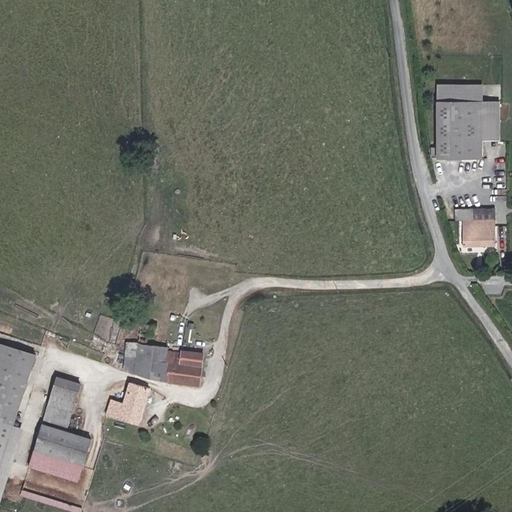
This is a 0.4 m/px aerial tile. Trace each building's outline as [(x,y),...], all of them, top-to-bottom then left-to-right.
[(482,159),(482,102),(438,102),(438,159),(482,159)] [(495,220),(495,210),(455,210),(455,220),(463,220),(495,220)] [(496,245),(495,220),(463,220),(463,246),(496,245)] [(170,382),(173,352),(168,351),(168,347),(146,345),(148,335),(153,335),(154,325),(140,324),(138,344),(126,342),(123,371),(150,379),(170,382)] [(0,469),(13,427),(36,355),(0,343),(0,469)] [(199,386),(203,354),(181,351),(181,353),(173,352),(170,382),(199,386)] [(67,425),(80,384),(58,377),(45,418),(67,425)] [(139,426),(151,388),(131,382),(124,403),(111,399),(106,415),(139,426)] [(83,466),(91,439),(43,424),(35,451),(83,466)] [(0,501),(3,502),(25,431),(13,427),(0,469),(0,501)] [(78,482),(83,466),(35,451),(30,467),(78,482)] [(81,511),(83,508),(22,489),(21,495),(73,511),(81,511)]
